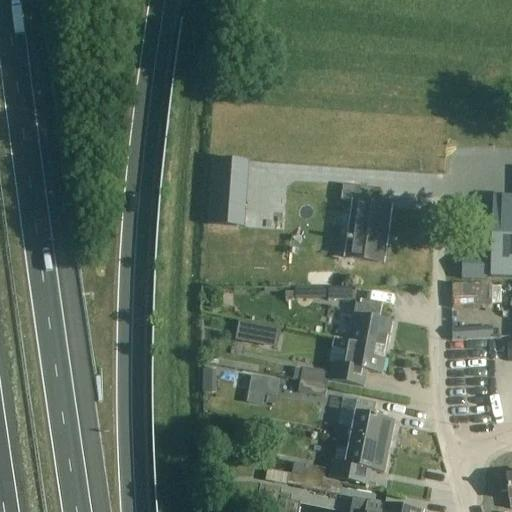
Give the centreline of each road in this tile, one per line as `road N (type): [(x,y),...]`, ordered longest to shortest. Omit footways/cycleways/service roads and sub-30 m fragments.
road 1 (motorway): [(78,511),(3,0)]
road 2 (motorway): [(129,511),(124,299),(157,0)]
road 3 (residential): [(458,465),(440,406),(437,201)]
